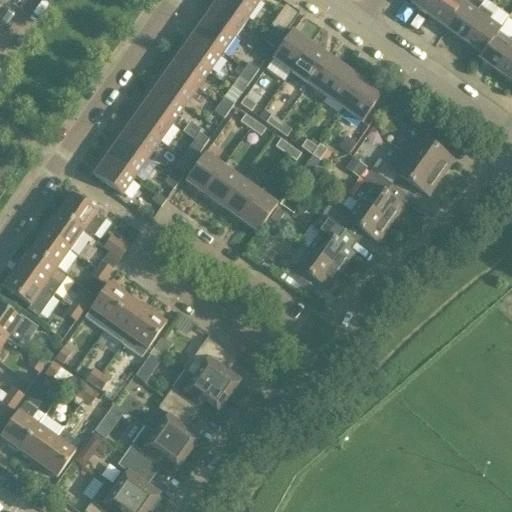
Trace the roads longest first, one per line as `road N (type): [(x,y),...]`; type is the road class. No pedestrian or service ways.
road 1 (residential): [(281,345),(255,353),(143,276),(145,248),(172,237),(285,316),(287,332)]
road 2 (residential): [(310,365),(510,138)]
road 3 (residential): [(0,247),(173,0)]
road 4 (residential): [(510,138),(355,29)]
road 5 (residential): [(191,511),(310,365)]
